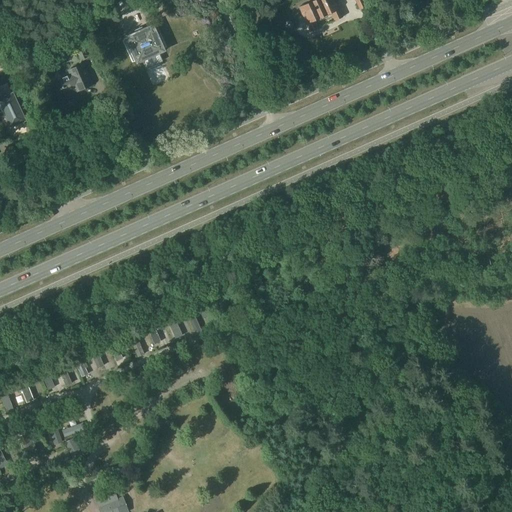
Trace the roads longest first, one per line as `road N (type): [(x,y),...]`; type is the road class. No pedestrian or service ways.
road 1 (primary): [(511,22),(0,250)]
road 2 (primary): [(0,289),(511,63)]
